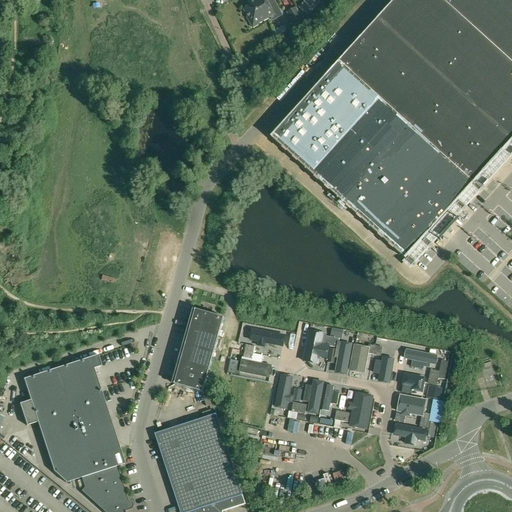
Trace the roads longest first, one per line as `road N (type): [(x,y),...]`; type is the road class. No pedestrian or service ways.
road 1 (unclassified): [(368,0),(206,185),(136,431),(158,511)]
road 2 (unknown): [(402,477),(386,448),(393,390),(304,372),(298,360),(305,325)]
road 3 (unclassified): [(329,511),(467,445)]
